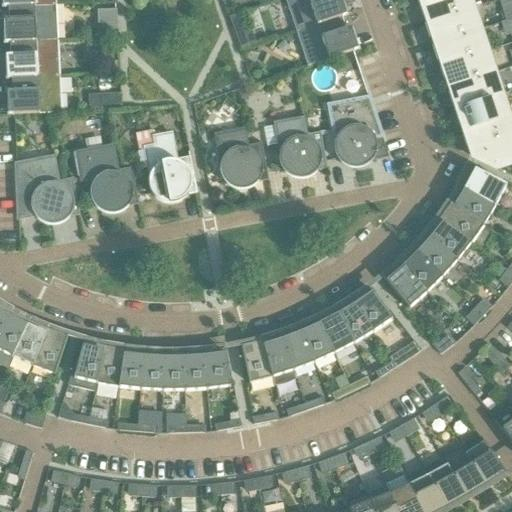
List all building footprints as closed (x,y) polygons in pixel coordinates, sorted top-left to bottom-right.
[(284,0),(296,33),(341,18),(335,0),(284,0)] [(424,24),(425,25),(474,8),(471,0),(427,0),(417,3),(422,17),(426,17),(428,23),(424,24)] [(501,6),(507,22),(511,19),(511,8),(510,3),(501,6)] [(7,8),(9,44),(57,41),(56,5),(7,8)] [(431,45),(432,46),(481,30),(474,8),(425,25),(429,39),(433,38),(435,44),(431,45)] [(341,18),(296,33),(307,68),(353,53),(341,18)] [(117,37),(117,24),(101,24),(102,38),(117,37)] [(439,68),(488,52),(481,30),(432,46),(437,61),(440,61),(442,66),(439,68)] [(233,38),(238,52),(255,46),(251,32),(243,35),(233,38)] [(9,44),(11,80),(59,77),(57,41),(9,44)] [(446,89),(446,90),(495,73),(488,52),(439,68),(444,83),(448,82),(449,88),(446,89)] [(108,65),(108,74),(119,73),(118,64),(108,65)] [(453,111),(503,95),(495,73),(446,90),(451,104),(455,104),(457,110),(453,111)] [(59,77),(11,80),(13,117),(61,114),(59,77)] [(251,95),(248,88),(238,92),(242,102),(248,100),(251,95)] [(89,95),(90,110),(119,109),(119,94),(89,95)] [(460,132),(461,133),(486,125),(489,135),(511,127),(511,122),(503,95),(453,111),(458,126),(462,126),(464,131),(460,132)] [(334,156),(335,158),(336,159),(331,160),(331,162),(337,161),(339,164),(340,165),(343,167),(345,168),(346,169),(350,170),(352,171),(355,171),(357,171),(361,170),(364,169),(368,167),(370,164),(372,163),(371,162),(388,159),(387,155),(368,99),(326,109),(326,110),(329,110),(335,142),(334,142),(334,144),(333,146),(333,148),(333,150),(333,152),(334,154),(334,156)] [(272,173),(282,171),(283,173),(284,174),(285,175),(288,178),(290,179),(294,180),(296,181),(300,181),(303,181),(305,180),(309,179),(312,177),(314,176),(315,175),(317,173),(316,173),(327,171),(320,133),(318,133),(318,134),(306,136),(303,118),(302,118),(302,120),(270,126),(271,128),(275,127),(280,152),(279,152),(279,154),(278,156),(278,158),(278,159),(278,161),(279,163),(279,165),(280,168),(281,170),(272,171),(272,173)] [(486,125),(461,133),(466,148),(469,147),(472,154),(471,154),(473,159),(496,170),(511,164),(511,127),(489,135),(486,125)] [(219,170),(219,172),(219,174),(220,175),(220,177),(221,179),(222,181),(213,182),(213,184),(223,182),(224,184),(225,185),(226,186),(229,189),(231,190),(233,191),(235,191),(237,192),(241,192),(242,192),(244,192),(248,191),(252,189),(253,188),(255,187),(256,186),(258,184),(257,184),(268,182),(261,144),(259,144),(259,145),(247,147),(244,129),(242,129),(243,131),(211,137),(212,139),(216,138),(221,162),(220,164),(220,166),(219,168),(219,170)] [(158,202),(162,204),(164,205),(165,205),(169,205),(173,205),(175,205),(177,204),(181,203),(182,202),(184,200),(187,198),(186,197),(197,195),(190,157),(188,158),(189,158),(177,160),(172,135),(152,139),(152,140),(142,142),(144,150),(140,151),(141,152),(145,151),(150,177),(149,177),(149,178),(148,180),(148,182),(148,184),(148,186),(148,187),(149,189),(149,191),(150,193),(151,194),(142,196),(142,197),(151,195),(153,197),(154,198),(155,200),(157,201),(158,202)] [(127,208),(138,206),(131,168),(130,168),(130,169),(118,171),(113,145),(111,145),(112,148),(73,155),(73,156),(76,156),(81,182),(89,180),(91,188),(90,187),(90,189),(90,191),(89,193),(89,195),(89,196),(90,198),(90,200),(91,202),(92,205),(83,207),(83,208),(93,206),(94,208),(97,211),(100,213),(101,214),(103,215),(105,215),(107,216),(111,216),(113,216),(115,216),(117,216),(118,215),(122,214),(124,212),(125,211),(127,210),(128,209),(127,208)] [(43,225),(44,226),(46,226),(48,227),(50,227),(54,227),(58,227),(61,225),(65,224),(66,222),(68,221),(69,220),(68,219),(79,217),(72,179),(71,179),(71,180),(59,182),(54,156),(53,156),(53,159),(16,165),(18,220),(34,217),(35,219),(36,220),(38,222),(41,224),(43,225)] [(464,181),(460,188),(495,208),(501,198),(506,187),(465,167),(458,179),(459,180),(459,179),(464,181)] [(455,197),(450,205),(483,227),(489,218),(495,208),(460,188),(455,197)] [(444,213),(438,221),(471,245),(477,236),(483,227),(450,205),(444,213)] [(432,229),(426,237),(457,263),(464,254),(471,245),(438,221),(432,229)] [(419,244),(413,252),(442,279),(449,271),(457,263),(426,237),(419,244)] [(406,259),(399,266),(426,295),(434,287),(442,279),(413,252),(406,259)] [(426,295),(399,266),(391,273),(383,280),(408,311),(419,302),(426,295)] [(511,283),(511,276),(506,272),(500,280),(509,287),(507,289),(511,283)] [(360,296),(352,302),(372,334),(382,328),(392,321),(369,290),(360,296)] [(343,307),(334,312),(353,346),(363,340),(372,334),(352,302),(343,307)] [(481,303),(474,310),(482,318),(488,312),(489,310),(481,303)] [(0,333),(11,314),(2,309),(0,307),(0,333)] [(482,318),(474,310),(467,318),(475,325),(473,327),(473,328),(482,318)] [(326,317),(317,322),(334,356),(344,351),(353,346),(334,312),(326,317)] [(0,353),(1,354),(11,359),(29,323),(20,318),(11,314),(0,333),(0,353)] [(308,326),(299,330),(313,365),(324,361),(334,356),(317,322),(308,326)] [(22,364),(32,368),(47,331),(38,327),(29,323),(11,359),(22,364)] [(290,333),(280,337),(293,373),(303,369),(313,365),(299,330),(290,333)] [(47,331),(32,368),(43,373),(54,376),(67,338),(57,335),(47,331)] [(261,343),(272,380),(274,389),(285,386),(296,382),(293,373),(280,337),(271,340),(261,343)] [(446,337),(433,347),(440,356),(455,345),(455,344),(453,346),(446,337)] [(94,346),(83,343),(74,379),(70,378),(67,387),(95,393),(96,386),(104,348),(94,346)] [(260,383),(272,380),(261,343),(251,346),(241,348),(249,385),(260,383)] [(389,360),(391,363),(395,370),(411,359),(415,356),(421,352),(414,343),(406,348),(389,360)] [(491,361),(493,363),(497,359),(496,357),(498,355),(489,346),(481,354),(489,363),(491,361)] [(107,388),(118,390),(123,352),(114,350),(104,348),(96,386),(107,388)] [(213,353),(203,354),(206,392),(218,390),(230,389),(224,351),(213,353)] [(129,391),(140,392),(143,354),(133,353),(123,352),(118,390),(129,391)] [(151,393),(162,393),(163,355),(153,355),(143,354),(140,392),(151,393)] [(193,354),(183,355),(184,393),(195,393),(206,392),(203,354),(193,354)] [(163,355),(162,393),(173,393),(184,393),(183,355),(173,355),(163,355)] [(497,359),(493,363),(495,365),(493,367),(501,375),(509,367),(501,359),(499,361),(497,359)] [(395,370),(391,363),(376,372),(380,378),(378,380),(395,370)] [(457,375),(473,396),(479,391),(463,370),(457,375)] [(367,378),(349,387),(352,394),(370,385),(370,384),(367,386),(364,380),(367,379),(367,378)] [(352,394),(349,387),(331,396),(334,395),(336,400),(334,402),(352,394)] [(323,399),(304,406),(306,412),(325,406),(325,405),(322,406),(320,400),(323,400),(323,399)] [(444,399),(433,407),(439,417),(449,411),(442,401),(445,400),(444,399)] [(306,412),(304,406),(285,412),(288,412),(290,417),(288,418),(288,419),(306,412)] [(439,417),(433,407),(421,415),(421,416),(423,414),(430,424),(439,417)] [(511,409),(495,423),(511,446),(511,409)] [(23,425),(41,431),(44,419),(29,414),(25,425),(23,424),(23,425)] [(274,414),(252,419),(253,426),(278,421),(276,421),(274,414)] [(68,423),(88,427),(89,419),(70,415),(70,416),(72,416),(71,422),(69,422),(68,423)] [(89,419),(88,427),(107,430),(104,429),(106,423),(108,424),(109,423),(89,419)] [(412,420),(400,428),(406,438),(415,432),(410,423),(413,421),(412,420)] [(215,433),(241,429),(239,421),(217,425),(218,432),(215,433)] [(117,432),(136,434),(137,426),(117,425),(120,425),(120,432),(117,431),(117,432)] [(137,426),(136,434),(156,435),(153,434),(154,428),(157,429),(157,428),(137,426)] [(406,438),(400,428),(388,435),(390,434),(396,443),(406,438)] [(479,437),(460,449),(485,489),(485,488),(503,476),(503,477),(504,476),(504,475),(479,437)] [(379,439),(366,445),(371,456),(381,451),(376,441),(379,439)] [(371,456),(366,445),(353,451),(356,450),(360,461),(371,456)] [(460,449),(442,460),(446,466),(465,501),(466,500),(465,499),(484,488),(484,489),(485,489),(460,449)] [(17,480),(24,482),(33,454),(25,452),(17,480)] [(344,455),(331,460),(335,471),(345,467),(341,456),(344,455)] [(335,471),(331,460),(317,465),(320,464),(324,475),(335,471)] [(442,460),(423,470),(427,477),(445,511),(446,511),(445,510),(464,500),(465,501),(446,466),(442,460)] [(308,468),(294,471),(297,483),(308,480),(305,469),(308,468)] [(423,470),(404,479),(408,486),(420,511),(441,511),(444,511),(445,511),(427,477),(423,470)] [(297,483),(294,471),(280,475),(283,475),(286,486),(297,483)] [(53,484),(64,487),(66,476),(53,472),(52,473),(55,473),(53,484)] [(66,476),(64,487),(75,489),(77,478),(80,479),(81,479),(66,476)] [(271,477),(257,480),(259,491),(270,489),(268,478),(271,478),(271,477)] [(404,479),(385,488),(389,495),(396,511),(420,511),(408,486),(404,479)] [(259,491),(257,480),(243,482),(243,483),(245,482),(248,494),(259,491)] [(91,493),(102,494),(104,483),(90,481),(93,481),(91,493)] [(104,483),(102,494),(113,496),(115,485),(118,485),(104,483)] [(233,484),(219,485),(220,497),(231,496),(230,485),(233,484)] [(220,497),(219,485),(205,487),(207,487),(208,498),(220,497)] [(130,498),(141,498),(142,487),(128,486),(131,486),(130,498)] [(142,487),(141,498),(152,499),(153,488),(156,488),(157,488),(142,487)] [(181,499),(181,488),(166,488),(169,488),(169,500),(181,499)] [(195,488),(181,488),(181,499),(192,499),(192,488),(195,488)] [(385,488),(366,496),(369,503),(372,511),(396,511),(389,495),(385,488)] [(346,503),(349,510),(349,511),(372,511),(369,503),(366,496),(346,503)]
